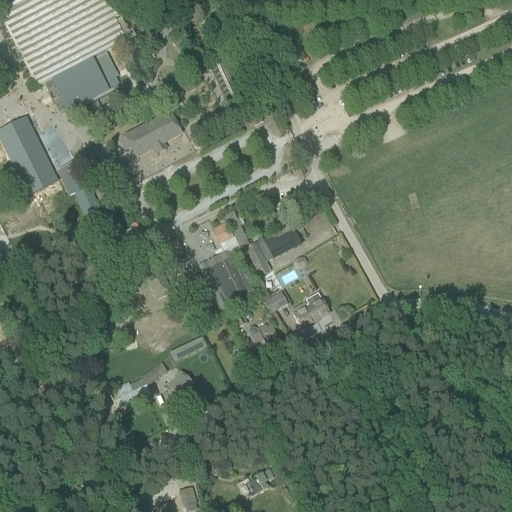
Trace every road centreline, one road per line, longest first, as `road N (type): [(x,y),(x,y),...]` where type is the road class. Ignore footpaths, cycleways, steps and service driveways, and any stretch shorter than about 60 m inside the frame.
road 1 (unclassified): [(43,511),(391,310)]
road 2 (unclassified): [(391,310),(319,184),(266,51)]
road 3 (track): [(391,310),(511,483)]
road 4 (unclassified): [(391,310),(434,303),(511,321)]
